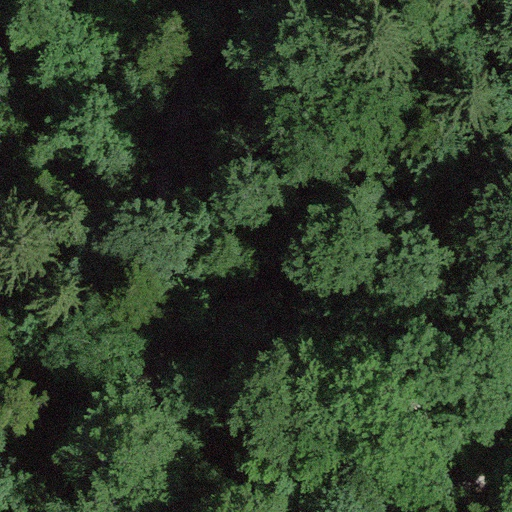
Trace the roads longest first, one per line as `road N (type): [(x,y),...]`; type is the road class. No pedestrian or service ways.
road 1 (track): [(163,511),(166,257),(190,57),(186,0)]
road 2 (track): [(188,0),(0,182)]
